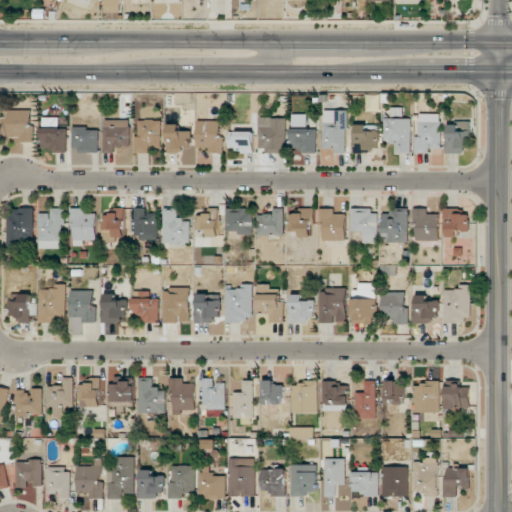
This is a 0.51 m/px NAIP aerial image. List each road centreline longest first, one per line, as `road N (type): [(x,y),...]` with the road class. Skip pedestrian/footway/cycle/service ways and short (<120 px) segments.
road 1 (residential): [(498,181),(0,183),(4,348),(497,350)]
road 2 (secondary): [(0,72),(511,74)]
road 3 (secondary): [(501,42),(0,39)]
road 4 (tertiary): [(497,511),(501,42)]
